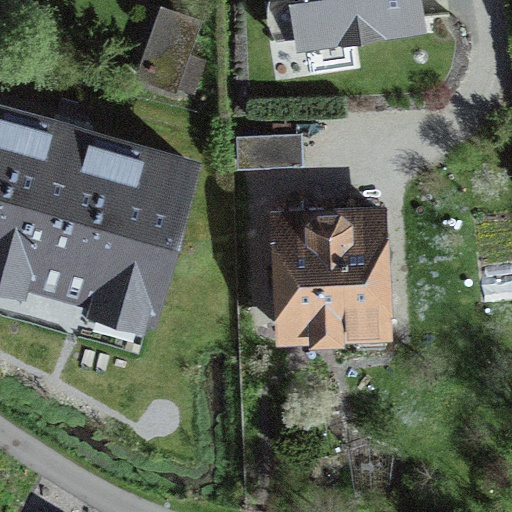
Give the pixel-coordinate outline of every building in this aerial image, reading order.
[(299,0),(305,36),(414,20),(411,0),(299,0)] [(141,77),(175,89),(199,19),(166,7),(141,77)] [(0,260),(152,303),(191,163),(0,109),(0,260)] [(296,136),(241,138),(243,165),(297,162),(296,136)] [(279,217),(284,327),(384,323),(379,213),(347,214),(347,209),(311,211),(311,216),(279,217)]
